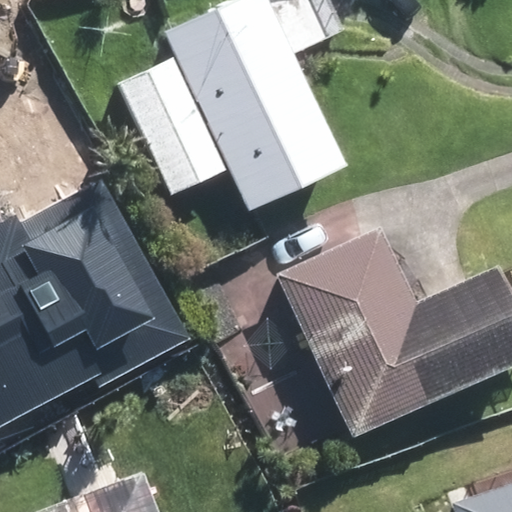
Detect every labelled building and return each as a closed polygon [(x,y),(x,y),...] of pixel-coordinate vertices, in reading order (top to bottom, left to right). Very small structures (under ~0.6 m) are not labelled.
[(240,5),(161,41),(238,206),(318,170),(240,5)] [(147,317),(79,191),(43,210),(110,336),(147,317)] [(357,252),(280,288),(342,421),(497,349),(465,281),(387,317),(357,252)] [(0,349),(36,330),(5,272),(0,274),(0,349)] [(511,511),(511,487),(448,511),(511,511)]
